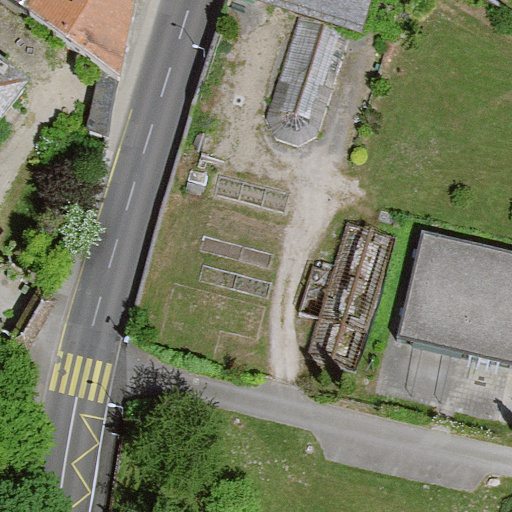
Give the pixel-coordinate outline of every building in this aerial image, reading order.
[(9,0),(126,87),(145,0),(9,0)] [(384,0),(229,0),(228,7),(296,28),(266,120),(277,141),(297,149),(320,134),(347,46),(370,52),(384,0)] [(0,144),(34,102),(0,74),(0,144)] [(511,253),(421,232),(397,335),(511,362),(511,253)] [(59,307),(39,296),(25,322),(11,348),(30,359),(45,333),(59,307)]
